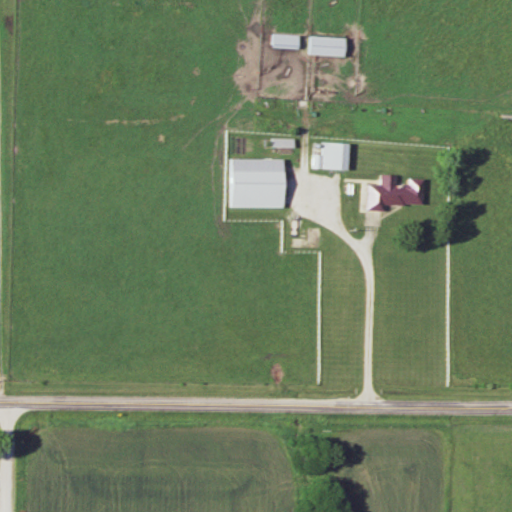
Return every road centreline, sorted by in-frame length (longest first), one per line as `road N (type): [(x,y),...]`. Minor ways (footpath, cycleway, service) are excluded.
road 1 (tertiary): [(511,407),(0,403)]
road 2 (residential): [(0,19),(2,404)]
